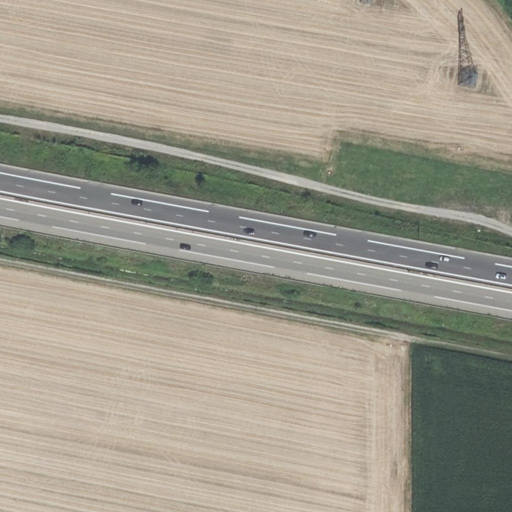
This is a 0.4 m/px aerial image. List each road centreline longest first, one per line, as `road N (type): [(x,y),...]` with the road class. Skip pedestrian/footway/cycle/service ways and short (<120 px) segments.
road 1 (track): [(511,232),(215,156),(0,118)]
road 2 (track): [(0,261),(511,358)]
road 3 (trunk): [(0,207),(511,301)]
road 4 (trunk): [(511,275),(0,182)]
